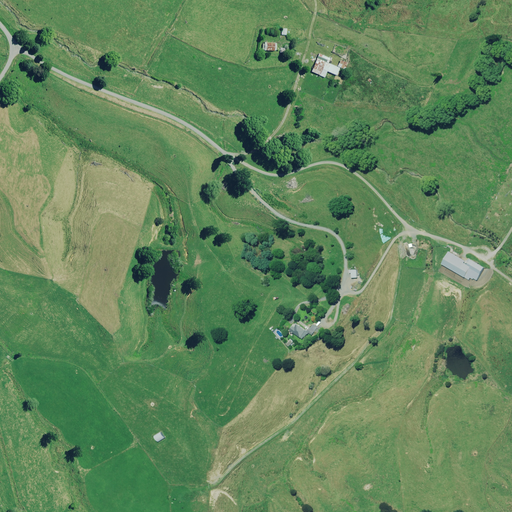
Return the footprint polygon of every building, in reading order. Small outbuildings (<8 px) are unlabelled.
[(276,51),(276,44),(274,44),(274,43),(264,42),(264,44),(261,44),(261,50),(264,50),(263,51),(273,52),(273,51),(276,51)] [(339,68),(328,63),(330,59),(318,53),(311,72),(324,78),(327,72),(336,76),(339,68)] [(345,67),(346,63),(340,61),(337,67),(345,70),(346,67),(345,67)] [(485,268),(469,259),(468,261),(470,262),(468,266),(465,264),(465,263),(465,264),(466,264),(467,264),(468,264),(468,263),(468,262),(468,261),(467,261),(466,261),(465,261),(449,252),(442,265),(465,278),(469,280),(471,278),(473,280),(474,279),(477,281),(481,275),(483,270),(485,268)] [(307,332),(309,333),(312,335),(314,333),(312,332),(316,326),(313,324),(311,328),(310,328),(307,332)] [(309,333),(307,332),(297,325),(295,328),(293,326),(290,332),(292,334),(293,333),(303,340),(305,338),(307,335),(308,335),(309,333)] [(165,438),(161,433),(155,437),(158,442),(165,438)]
